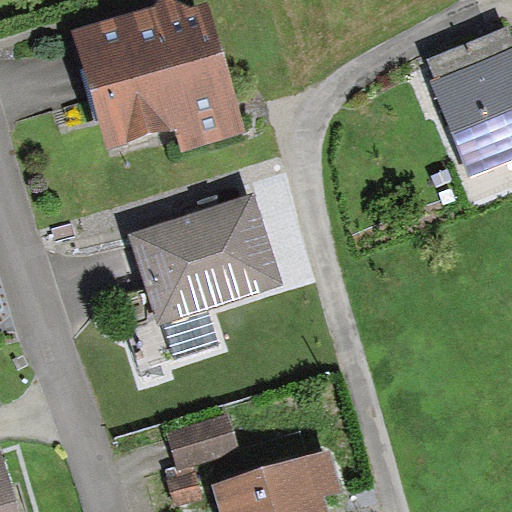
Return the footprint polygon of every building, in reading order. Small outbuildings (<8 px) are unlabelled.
[(159,0),(156,6),(72,30),(108,148),(175,127),(182,148),(246,128),(207,2),(190,7),(177,0),(159,0)] [(426,55),(481,177),(511,163),(511,36),(505,20),(426,55)] [(163,325),(282,285),(252,195),(133,235),(163,325)] [(238,450),(227,417),(168,435),(178,469),(238,450)] [(0,511),(22,511),(4,448),(0,449),(0,511)] [(342,491),(328,449),(214,488),(222,511),(327,511),(323,498),(342,491)] [(203,499),(196,468),(168,474),(175,505),(203,499)]
